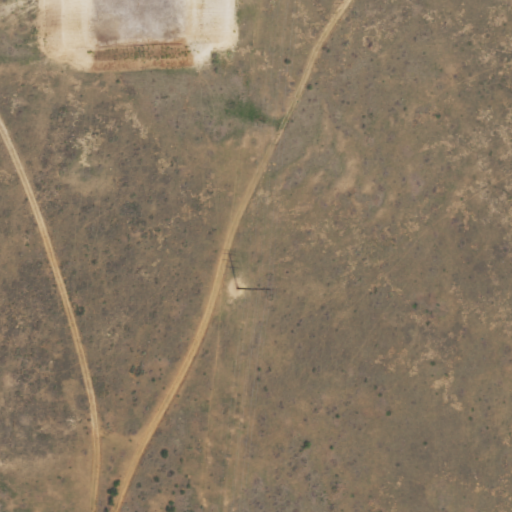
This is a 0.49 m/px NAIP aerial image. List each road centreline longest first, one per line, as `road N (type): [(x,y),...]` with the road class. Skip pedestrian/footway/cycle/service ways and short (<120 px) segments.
road 1 (residential): [(111,432),(120,387),(173,361),(298,130),(349,0)]
road 2 (residential): [(120,387),(92,354),(71,267),(0,160)]
